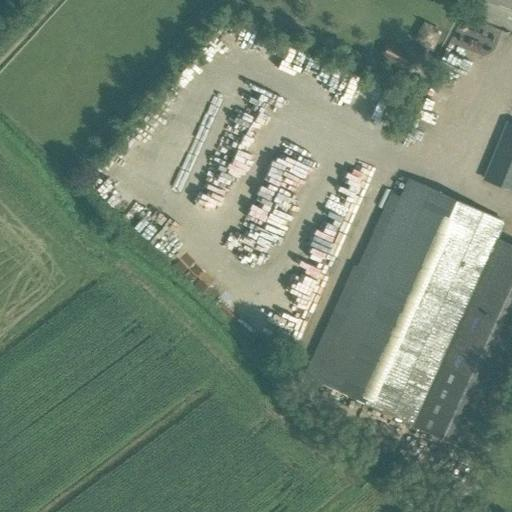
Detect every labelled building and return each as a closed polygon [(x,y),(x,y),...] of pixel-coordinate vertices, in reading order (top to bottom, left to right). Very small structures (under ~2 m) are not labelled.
[(330,90),(337,70),(326,66),(319,86),(330,90)] [(348,107),(369,114),(379,87),(358,79),(348,107)] [(511,123),(510,123),(488,178),(511,187),(511,123)] [(291,245),(318,254),(347,171),(340,169),(331,196),(316,191),(310,208),(316,211),(311,225),(299,221),(291,245)] [(408,178),(317,382),(476,452),(511,370),(511,242),(496,235),(503,221),(408,178)] [(173,181),(168,192),(182,197),(187,186),(173,181)] [(272,291),(294,300),(308,264),(275,251),(269,266),(280,270),(272,291)] [(270,316),(284,322),(289,310),(276,304),(270,316)]
